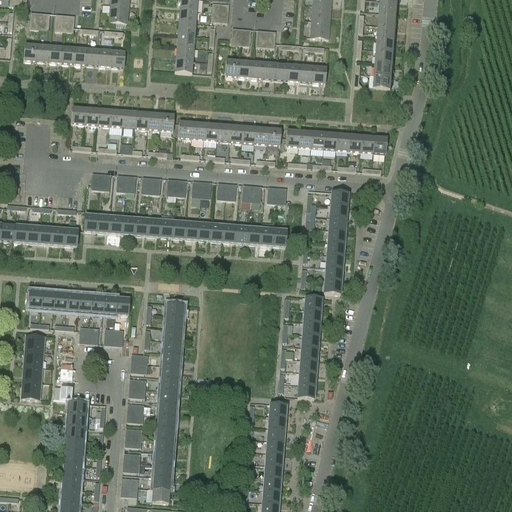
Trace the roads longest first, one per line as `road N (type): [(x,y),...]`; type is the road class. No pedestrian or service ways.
road 1 (residential): [(395,193),(37,164)]
road 2 (residential): [(313,511),(395,193)]
road 3 (residential): [(395,193),(424,85),(431,0)]
